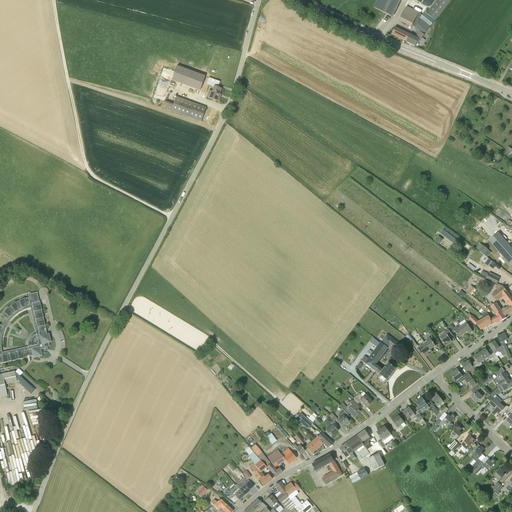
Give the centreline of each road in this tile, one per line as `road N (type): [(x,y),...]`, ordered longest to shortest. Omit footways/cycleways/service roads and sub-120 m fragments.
road 1 (unclassified): [(33,511),(104,343),(232,96),(257,0)]
road 2 (track): [(54,0),(88,170),(170,218)]
road 3 (residential): [(238,511),(431,375)]
road 4 (secondary): [(511,93),(298,0)]
